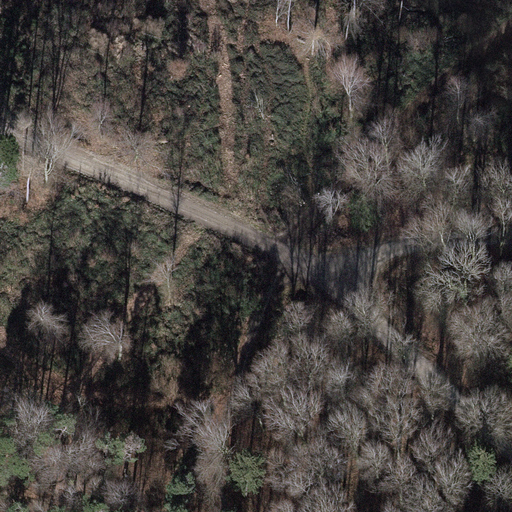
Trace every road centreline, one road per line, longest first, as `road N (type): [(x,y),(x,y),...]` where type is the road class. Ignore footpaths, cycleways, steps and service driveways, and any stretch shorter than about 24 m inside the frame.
road 1 (track): [(305,261),(0,125)]
road 2 (track): [(305,261),(352,283),(364,315),(511,448)]
road 3 (track): [(352,283),(407,241),(511,234)]
